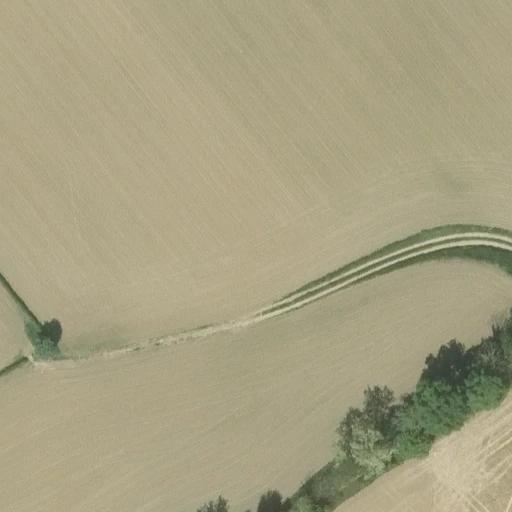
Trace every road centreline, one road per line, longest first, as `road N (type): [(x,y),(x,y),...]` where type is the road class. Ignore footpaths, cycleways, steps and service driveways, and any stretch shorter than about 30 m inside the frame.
road 1 (track): [(303,511),(511,356)]
road 2 (track): [(511,247),(474,239),(431,247),(285,306)]
